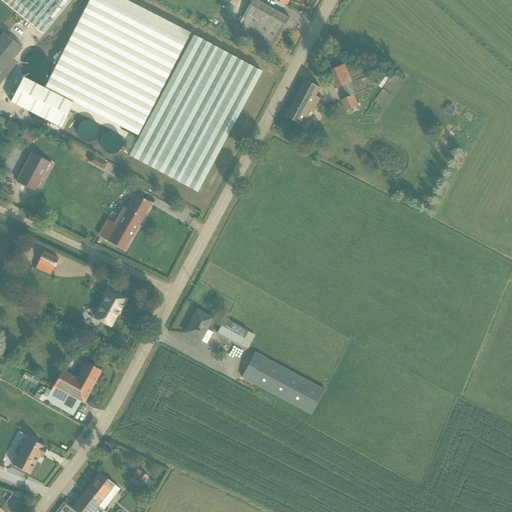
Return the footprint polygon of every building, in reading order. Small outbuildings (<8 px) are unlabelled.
[(0,0),(43,35),(70,0),(0,0)] [(262,73),(123,0),(94,0),(50,84),(140,131),(126,158),(197,195),(262,73)] [(272,46),(287,19),(253,0),(249,0),(236,26),(272,46)] [(0,53),(0,87),(17,66),(0,53)] [(325,66),(331,85),(346,81),(341,62),(325,66)] [(357,66),(343,72),(352,92),(366,86),(362,75),(360,76),(357,66)] [(318,88),(301,79),(281,116),(298,126),(307,110),(313,113),(320,99),(314,96),(318,88)] [(348,92),(336,98),(341,109),(354,103),(348,92)] [(20,130),(16,135),(25,142),(29,136),(20,130)] [(83,162),(99,168),(102,160),(86,154),(83,162)] [(16,189),(33,198),(49,168),(32,159),(16,189)] [(96,237),(120,251),(148,203),(132,194),(122,209),(120,208),(111,223),(105,220),(96,237)] [(40,256),(33,269),(47,277),(54,264),(40,256)] [(89,316),(108,328),(126,300),(106,288),(89,316)] [(180,333),(198,343),(212,318),(193,308),(180,333)] [(210,334),(242,348),(248,333),(231,326),(230,330),(215,323),(210,334)] [(323,389),(254,352),(243,374),(311,411),(323,389)] [(48,388),(80,405),(99,371),(80,361),(71,377),(58,370),(48,388)] [(7,464),(27,476),(43,447),(23,436),(7,464)] [(138,470),(133,477),(143,484),(148,478),(138,470)] [(118,491),(96,473),(67,509),(71,511),(91,511),(97,505),(102,510),(118,491)]
